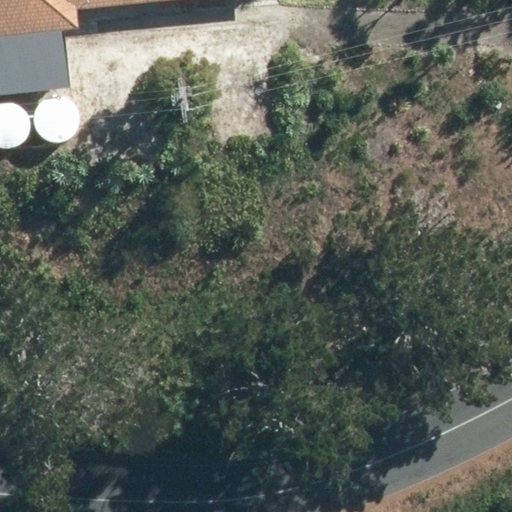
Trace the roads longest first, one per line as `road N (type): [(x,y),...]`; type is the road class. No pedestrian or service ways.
road 1 (unclassified): [(0,496),(277,488),(511,416)]
road 2 (track): [(0,94),(237,85)]
